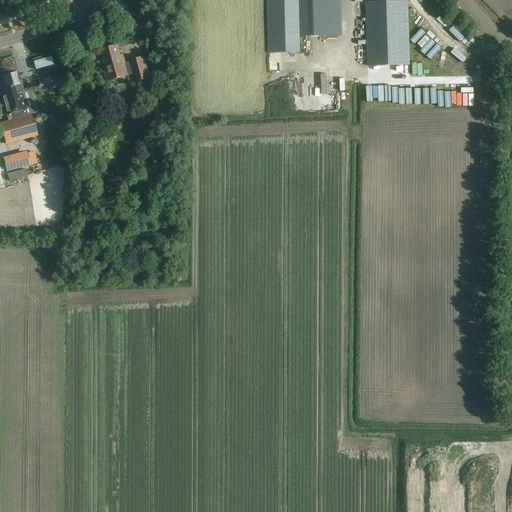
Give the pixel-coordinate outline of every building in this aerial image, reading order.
[(340,35),(339,0),(267,0),(268,22),(269,53),(301,52),(300,36),(340,35)] [(367,68),(410,67),(408,2),(366,3),(367,68)] [(120,56),(117,45),(102,49),(106,65),(103,66),(107,81),(127,76),(127,74),(132,72),(135,83),(149,79),(144,58),(130,61),(130,63),(125,65),(123,55),(120,56)] [(9,124),(1,126),(6,145),(38,136),(32,114),(28,115),(26,108),(29,107),(24,91),(19,72),(3,76),(7,94),(3,95),(4,100),(7,113),(10,112),(12,119),(8,120),(9,124)] [(41,88),(54,84),(52,77),(39,81),(41,88)] [(295,85),(296,118),(310,117),(308,84),(295,85)] [(150,129),(155,125),(147,118),(143,123),(150,129)] [(119,119),(109,125),(114,133),(124,127),(119,119)] [(3,158),(7,171),(38,162),(34,149),(3,158)]
